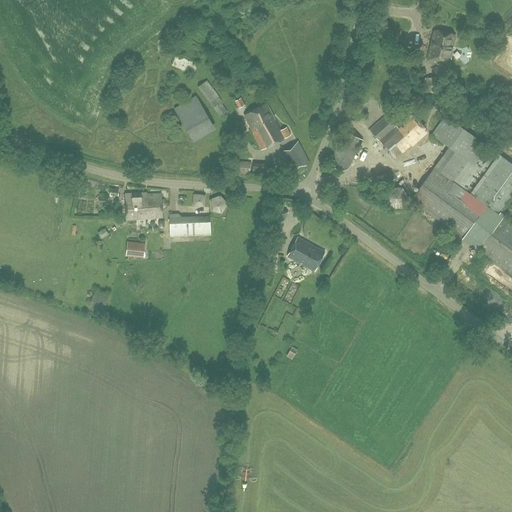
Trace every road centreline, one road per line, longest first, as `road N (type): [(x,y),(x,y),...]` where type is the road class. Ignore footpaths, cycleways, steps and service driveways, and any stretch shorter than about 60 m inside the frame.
road 1 (unclassified): [(304,195),(110,176),(0,135)]
road 2 (unclassified): [(511,349),(304,195)]
road 3 (unclassified): [(304,195),(363,0)]
